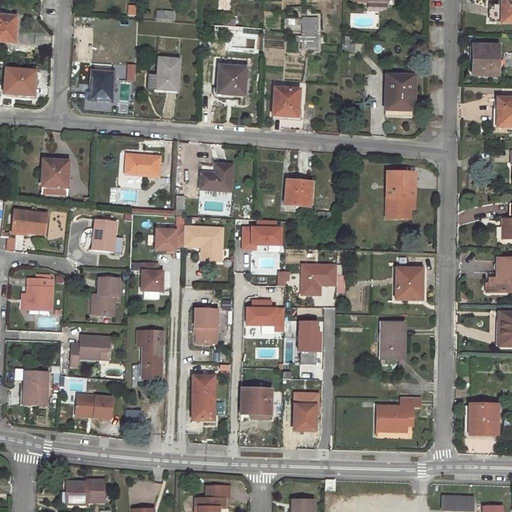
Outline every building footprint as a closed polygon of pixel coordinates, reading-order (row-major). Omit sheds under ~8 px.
[(386,9),(386,0),(352,0),(353,1),(368,1),(368,8),(386,9)] [(511,0),(501,0),(501,20),(511,20),(511,0)] [(136,16),(136,5),(128,5),(128,15),(136,16)] [(173,19),(174,12),(154,11),(154,19),(173,19)] [(15,33),(16,18),(0,16),(0,41),(12,43),(13,33),(15,33)] [(234,27),(234,20),(222,18),(222,26),(234,27)] [(317,33),(317,18),(302,18),(301,29),(305,29),(305,32),(317,33)] [(221,35),(233,36),(234,27),(222,26),(221,35)] [(126,38),(127,29),(113,28),(112,37),(126,38)] [(305,50),(317,50),(317,33),(305,32),(305,50)] [(344,50),(354,50),(354,37),(342,36),(341,49),(344,49),(344,50)] [(472,46),(472,75),(497,76),(498,46),(472,46)] [(177,90),(179,61),(157,59),(155,89),(177,90)] [(242,95),(245,69),(218,66),(216,93),(242,95)] [(32,96),(35,72),(6,70),(4,94),(32,96)] [(111,101),(113,73),(91,71),(89,100),(111,101)] [(413,110),(413,77),(384,76),(384,110),(413,110)] [(296,117),(298,91),(274,89),(271,115),(296,117)] [(511,99),(497,99),(497,127),(511,126),(511,99)] [(126,173),(159,176),(161,157),(128,154),(126,173)] [(67,189),(69,162),(42,160),(41,187),(43,187),(42,195),(64,196),(64,188),(67,189)] [(229,192),(231,166),(215,165),(215,174),(200,173),(199,190),(229,192)] [(413,203),(414,174),(387,173),(386,209),(396,209),(396,218),(408,219),(409,208),(409,203),(413,203)] [(309,207),(311,183),(285,181),(283,205),(309,207)] [(386,209),(386,218),(396,218),(396,209),(386,209)] [(48,236),(50,215),(18,212),(16,230),(31,232),(31,234),(48,236)] [(330,224),(330,213),(317,212),(317,217),(313,216),(313,220),(316,220),(316,223),(330,224)] [(254,251),(255,247),(280,247),(280,221),(255,221),(255,227),(240,227),(240,251),(254,251)] [(114,255),(118,224),(97,222),(93,252),(114,255)] [(222,229),(183,227),(183,231),(183,246),(201,247),(201,261),(220,261),(222,229)] [(183,246),(183,231),(155,230),(155,250),(175,251),(175,246),(183,246)] [(5,249),(13,250),(15,239),(6,238),(5,249)] [(511,260),(497,260),(496,279),(489,279),(489,293),(511,294),(511,287),(511,285),(511,260)] [(157,264),(142,263),(141,291),(143,292),(159,292),(161,292),(162,273),(157,272),(157,264)] [(419,287),(420,270),(395,269),(395,300),(421,300),(421,288),(419,287)] [(51,311),(52,280),(28,279),(27,310),(51,311)] [(118,299),(119,282),(99,281),(98,298),(96,298),(95,316),(112,318),(113,299),(118,299)] [(217,311),(194,310),(193,335),(196,335),(195,343),(215,344),(217,311)] [(502,324),(502,347),(511,346),(511,314),(498,314),(498,324),(502,324)] [(403,344),(403,323),(380,323),(379,360),(398,360),(399,344),(403,344)] [(161,379),(162,332),(137,332),(136,346),(142,346),(141,379),(161,379)] [(110,355),(111,340),(80,339),(79,348),(71,348),(70,370),(79,370),(80,362),(100,362),(100,355),(110,355)] [(282,362),(291,362),(292,346),(283,346),(282,362)] [(48,407),(50,373),(27,372),(27,384),(23,384),(22,406),(48,407)] [(213,421),(213,378),(192,377),(192,421),(213,421)] [(269,411),(270,391),(241,390),(240,415),(249,415),(249,411),(269,411)] [(112,422),(114,400),(79,397),(77,416),(95,417),(95,420),(112,422)] [(399,407),(376,407),(376,430),(406,432),(406,425),(407,418),(412,418),(413,408),(420,408),(420,398),(400,397),(399,407)] [(316,415),(315,406),(294,405),(293,431),(312,431),(312,415),(316,415)] [(469,406),(469,435),(497,435),(497,406),(469,406)] [(124,411),(124,425),(140,425),(140,411),(124,411)] [(325,480),(325,491),(334,491),(335,480),(325,480)] [(63,505),(87,505),(87,502),(89,502),(89,503),(104,503),(104,482),(86,481),(86,483),(66,483),(66,494),(63,494),(63,505)] [(208,499),(196,499),(196,508),(196,511),(216,511),(216,509),(220,509),(226,509),(226,499),(231,499),(231,487),(208,487),(208,499)] [(472,498),(441,497),(441,510),(471,511),(472,498)] [(313,511),(314,501),(292,501),(292,511),(313,511)]
